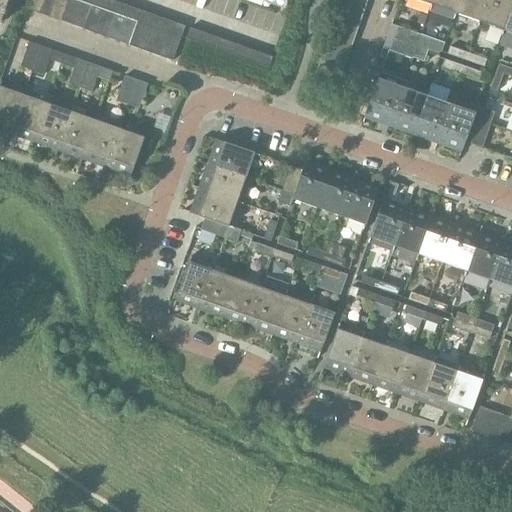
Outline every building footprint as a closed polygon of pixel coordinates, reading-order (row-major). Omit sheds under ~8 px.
[(41,0),(28,0),(25,9),(37,13),(41,0)] [(41,0),(37,13),(48,17),(54,0),(41,0)] [(54,0),(48,17),(60,21),(67,0),(54,0)] [(79,1),(75,0),(67,0),(60,21),(71,25),(79,1)] [(108,11),(112,0),(110,0),(95,0),(93,6),(102,9),(108,11)] [(122,16),(126,5),(112,0),(108,11),(114,13),(122,16)] [(363,11),(367,0),(340,0),(339,3),(363,11)] [(432,0),(431,5),(455,13),(459,0),(432,0)] [(486,0),(459,0),(455,13),(478,22),(479,22),(486,0)] [(511,0),(486,0),(479,22),(478,22),(476,28),(487,31),(489,25),(503,30),(511,2),(511,0)] [(91,5),(79,1),(71,25),(82,29),(91,5)] [(511,2),(503,30),(511,33),(511,2)] [(359,23),(363,11),(339,3),(335,14),(359,23)] [(93,6),(91,5),(82,29),(94,33),(102,9),(93,6)] [(137,22),(141,11),(126,5),(122,16),(125,17),(136,21),(137,22)] [(94,33),(105,37),(114,13),(108,11),(102,9),(94,33)] [(155,16),(141,11),(137,22),(147,25),(151,27),(155,16)] [(105,37),(116,41),(125,17),(122,16),(114,13),(105,37)] [(419,13),(416,22),(422,25),(425,16),(419,13)] [(335,14),(331,26),(355,34),(359,23),(335,14)] [(165,32),(169,21),(155,16),(151,27),(158,29),(165,32)] [(136,21),(125,17),(116,41),(128,45),(136,21)] [(136,21),(128,45),(139,49),(147,25),(137,22),(136,21)] [(169,33),(180,37),(184,26),(169,21),(165,32),(169,33)] [(387,36),(416,46),(420,35),(391,24),(387,36)] [(151,27),(147,25),(139,49),(150,53),(158,29),(151,27)] [(351,45),(355,34),(331,26),(327,37),(351,45)] [(202,44),(205,34),(189,28),(185,39),(202,44)] [(158,29),(150,53),(160,57),(169,33),(165,32),(158,29)] [(180,37),(169,33),(160,57),(172,61),(180,37)] [(202,44),(218,50),(222,39),(205,34),(202,44)] [(432,39),(420,35),(416,46),(428,50),(432,39)] [(412,58),(416,46),(387,36),(383,47),(412,58)] [(347,57),(351,45),(327,37),(323,48),(347,57)] [(234,56),(238,45),(222,39),(218,50),(234,56)] [(31,70),(40,46),(29,42),(20,66),(31,70)] [(238,45),(234,56),(251,62),(255,51),(238,45)] [(63,54),(55,51),(40,46),(31,70),(43,74),(48,59),(60,63),(63,54)] [(423,62),(428,50),(416,46),(412,58),(423,62)] [(447,54),(465,60),(468,53),(449,47),(447,54)] [(343,68),(347,57),(323,48),(319,59),(343,68)] [(255,51),(251,62),(268,68),(271,57),(255,51)] [(486,60),(468,53),(465,60),(483,67),(486,60)] [(60,63),(70,67),(74,68),(68,84),(79,88),(88,63),(63,54),(60,63)] [(339,79),(343,68),(319,59),(315,71),(339,79)] [(442,67),(460,73),(463,66),(445,60),(442,67)] [(113,72),(88,63),(79,88),(91,92),(96,78),(109,83),(113,72)] [(503,73),(503,74),(511,76),(511,68),(498,64),(496,71),(503,73)] [(481,73),(463,66),(460,73),(479,80),(481,73)] [(335,91),(339,79),(315,71),(311,82),(335,91)] [(496,92),(503,74),(503,73),(496,71),(489,89),(496,92)] [(136,80),(124,76),(116,100),(127,105),(136,80)] [(365,114),(389,122),(402,87),(377,79),(365,114)] [(0,80),(0,126),(10,130),(6,140),(7,140),(25,90),(24,90),(22,95),(0,87),(0,84),(1,81),(0,80)] [(147,84),(136,80),(127,105),(139,109),(147,84)] [(156,87),(151,85),(147,95),(153,97),(156,87)] [(389,122),(413,131),(426,96),(402,87),(389,122)] [(37,94),(25,90),(7,140),(11,130),(34,139),(30,149),(31,149),(49,98),(48,98),(46,103),(35,99),(37,94)] [(413,131),(437,139),(450,104),(449,104),(453,93),(444,90),(440,101),(426,96),(413,131)] [(49,98),(31,149),(35,139),(58,147),(54,157),(55,157),(73,107),(62,103),(60,108),(47,104),(49,98)] [(450,104),(437,139),(462,148),(474,113),(450,104)] [(85,111),(73,107),(55,157),(55,158),(59,147),(82,155),(78,166),(79,166),(97,115),(96,115),(94,120),(83,116),(85,111)] [(482,108),(478,120),(490,124),(494,112),(482,108)] [(164,130),(168,116),(159,113),(154,127),(164,130)] [(97,115),(79,166),(83,156),(106,164),(102,174),(103,174),(120,124),(107,119),(105,124),(95,121),(97,115)] [(481,149),(490,124),(478,120),(470,144),(481,149)] [(121,124),(120,124),(103,174),(107,164),(130,172),(126,183),(127,183),(145,132),(144,132),(142,137),(119,129),(121,124)] [(252,153),(218,141),(209,165),(244,177),(252,153)] [(280,163),(265,158),(262,166),(277,171),(280,163)] [(291,199),(316,208),(328,173),(302,164),(300,170),(292,194),(290,199),(291,199)] [(244,177),(209,165),(201,189),(236,201),(244,177)] [(289,166),(280,190),(292,194),(300,170),(289,166)] [(328,173),(316,208),(340,216),(352,181),(328,173)] [(352,181),(340,216),(363,225),(376,190),(352,181)] [(236,201),(201,189),(192,215),(203,218),(203,217),(227,226),(236,201)] [(292,194),(280,190),(276,202),(288,207),(291,199),(290,199),(292,194)] [(380,202),(368,237),(393,246),(406,211),(380,202)] [(406,211),(393,246),(417,254),(430,219),(406,211)] [(203,217),(203,218),(199,229),(224,238),(228,226),(227,226),(203,217)] [(430,219),(417,254),(441,263),(454,228),(430,219)] [(262,239),(270,241),(276,223),(269,220),(262,239)] [(228,226),(224,238),(235,242),(240,230),(228,226)] [(454,228),(441,263),(465,271),(478,236),(454,228)] [(275,243),(294,250),(296,243),(278,236),(275,243)] [(478,236),(465,271),(489,280),(501,244),(478,236)] [(253,249),(271,255),(273,248),(255,242),(253,249)] [(330,242),(326,253),(324,260),(342,267),(344,260),(341,259),(345,248),(330,242)] [(511,248),(501,244),(489,280),(511,287),(511,248)] [(305,253),(324,260),(326,253),(307,246),(305,253)] [(273,248),(271,255),(289,262),(292,255),(273,248)] [(320,273),(322,266),(303,259),(301,266),(320,273)] [(201,305),(213,270),(187,261),(175,296),(201,305)] [(322,266),(320,273),(337,279),(340,272),(322,266)] [(225,314),(237,279),(213,270),(201,305),(225,314)] [(359,283),(378,289),(381,282),(362,275),(359,283)] [(249,322),(261,287),(237,279),(225,314),(249,322)] [(381,282),(378,289),(396,296),(399,289),(381,282)] [(272,330),(285,295),(261,287),(249,322),(272,330)] [(374,302),(376,295),(357,288),(355,295),(374,302)] [(407,300),(426,307),(429,299),(410,293),(407,300)] [(296,339),(309,304),(285,295),(272,330),(296,339)] [(376,295),(374,302),(392,308),(394,301),(376,295)] [(429,299),(426,307),(444,313),(446,306),(429,299)] [(321,347),(333,312),(309,304),(296,339),(321,347)] [(422,318),(424,311),(405,305),(403,312),(422,318)] [(424,311),(422,318),(440,324),(442,318),(424,311)] [(473,326),(476,319),(456,312),(454,319),(473,326)] [(454,319),(453,322),(451,326),(471,333),(473,326),(454,319)] [(473,326),(491,332),(493,325),(476,319),(473,326)] [(488,339),(491,332),(473,326),(471,333),(488,339)] [(336,329),(323,364),(348,373),(361,338),(336,329)] [(361,338),(348,373),(372,381),(385,346),(361,338)] [(496,357),(503,360),(509,342),(502,339),(496,357)] [(385,346),(372,381),(396,390),(409,355),(385,346)] [(409,355),(396,390),(420,398),(433,363),(409,355)] [(496,357),(489,375),(497,378),(503,360),(496,357)] [(433,363),(420,398),(444,407),(457,371),(433,363)] [(457,371),(444,407),(469,415),(481,380),(457,371)] [(470,429),(482,434),(490,410),(479,406),(470,429)] [(482,434),(493,438),(502,414),(490,410),(482,434)] [(511,420),(511,417),(502,414),(493,438),(505,442),(511,420)]
